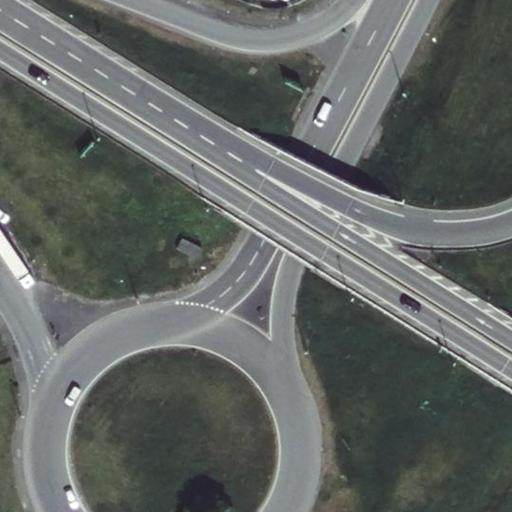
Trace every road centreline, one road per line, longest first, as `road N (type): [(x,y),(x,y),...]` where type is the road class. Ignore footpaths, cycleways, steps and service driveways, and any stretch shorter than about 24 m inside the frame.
road 1 (motorway): [(0,50),(511,371)]
road 2 (primary): [(390,0),(243,275),(200,308),(148,327)]
road 3 (primary): [(280,383),(296,256),(426,0)]
road 4 (motorway): [(511,343),(254,181),(196,134)]
road 5 (motorway): [(511,226),(475,235),(414,232),(348,209),(196,134)]
road 6 (tertiary): [(353,0),(318,27),(277,39),(232,34),(137,0)]
road 7 (motorway): [(196,134),(0,11)]
road 8 (primary): [(280,383),(258,357),(215,331),(148,327)]
road 9 (tertiary): [(0,280),(39,350),(52,412)]
road 10 (primary): [(148,327),(88,356),(52,412)]
road 11 (primary): [(284,511),(300,449),(280,383)]
